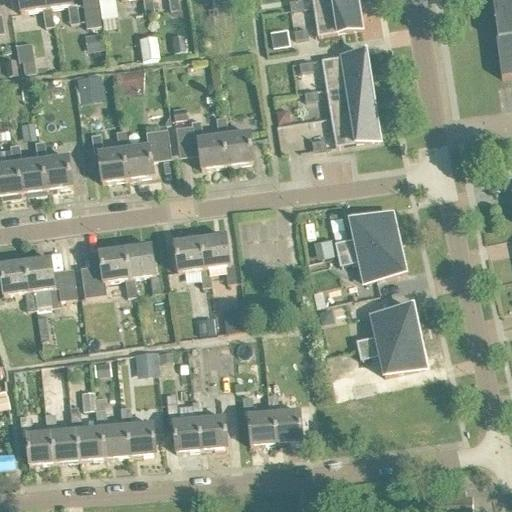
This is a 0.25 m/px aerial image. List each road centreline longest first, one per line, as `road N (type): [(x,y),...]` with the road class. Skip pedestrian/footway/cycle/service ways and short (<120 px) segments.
road 1 (residential): [(500,456),(0,509)]
road 2 (residential): [(0,238),(439,179)]
road 3 (unclassified): [(500,456),(439,179)]
road 4 (unclassified): [(439,179),(411,0)]
